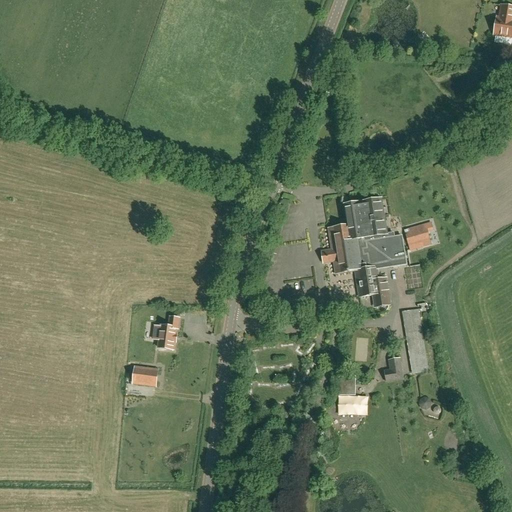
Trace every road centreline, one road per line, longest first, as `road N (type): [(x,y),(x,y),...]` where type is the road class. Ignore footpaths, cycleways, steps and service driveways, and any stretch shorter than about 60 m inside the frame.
road 1 (tertiary): [(204,511),(233,303),(263,194)]
road 2 (unclassified): [(263,194),(303,201),(383,191),(511,131)]
road 3 (tertiary): [(263,194),(340,0)]
